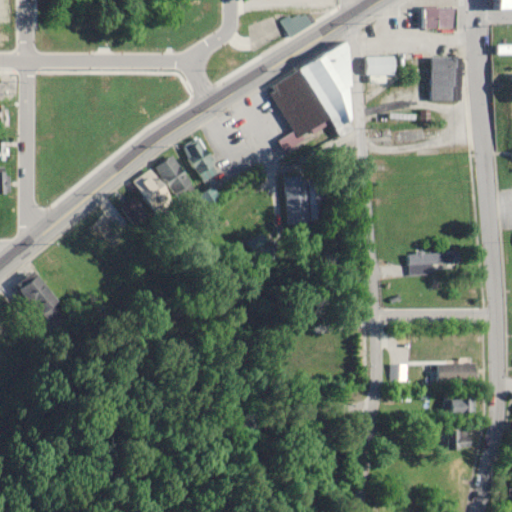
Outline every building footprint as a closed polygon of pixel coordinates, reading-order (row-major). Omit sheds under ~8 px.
[(205,0),(190,0),(190,15),(213,15),(213,0),(206,0),(205,0)] [(454,29),(454,8),(418,8),(418,29),(454,29)] [(280,21),(287,36),(308,25),(301,11),(280,21)] [(155,28),(135,28),(135,46),(155,46),(155,28)] [(289,133),(276,139),(281,150),(327,128),(338,127),(349,122),(345,48),(344,46),(269,82),(270,94),(289,133)] [(511,46),(494,46),(494,54),(511,53),(511,46)] [(363,57),(363,75),(391,75),(391,57),(363,57)] [(458,101),(458,58),(428,58),(428,101),(458,101)] [(41,127),(67,127),(67,106),(41,106),(41,127)] [(91,135),(71,135),(71,162),(91,162),(91,135)] [(180,145),(199,180),(215,171),(197,137),(180,145)] [(129,179),(138,194),(119,204),(130,225),(152,213),(191,192),(172,156),(129,179)] [(284,227),(305,226),(303,176),(282,177),(284,227)] [(307,219),(316,219),(316,200),(324,200),(324,177),(307,177),(307,219)] [(104,260),(77,232),(62,246),(89,274),(104,260)] [(55,302),(33,271),(14,284),(40,322),(56,311),(51,305),(55,302)] [(434,363),(434,382),(472,382),(472,363),(434,363)] [(442,393),(442,415),(470,415),(470,393),(442,393)] [(466,449),(466,440),(456,440),(456,430),(442,430),(442,449),(466,449)]
